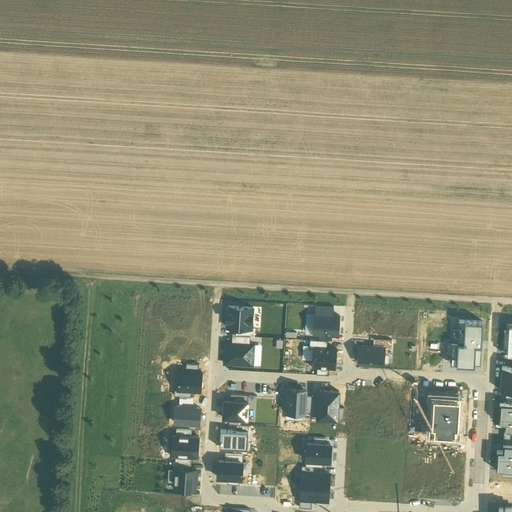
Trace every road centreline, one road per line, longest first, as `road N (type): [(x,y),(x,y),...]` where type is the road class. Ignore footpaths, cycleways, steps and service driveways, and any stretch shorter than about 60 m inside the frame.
road 1 (track): [(0,271),(511,301)]
road 2 (residential): [(269,504),(205,498),(213,374)]
road 3 (residential): [(476,511),(337,509)]
road 4 (residential): [(346,376),(484,383)]
road 5 (residential): [(213,374),(346,376)]
road 6 (residential): [(477,511),(484,383)]
